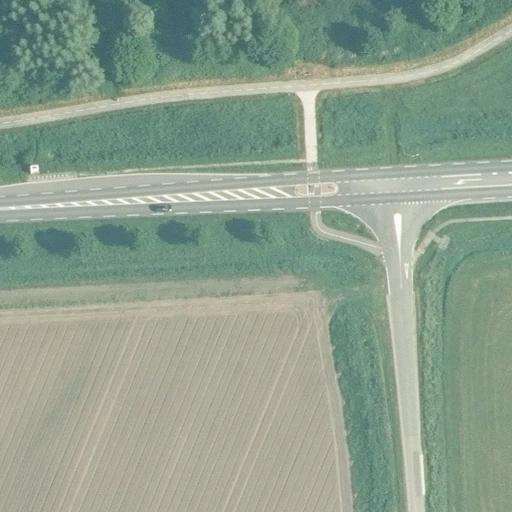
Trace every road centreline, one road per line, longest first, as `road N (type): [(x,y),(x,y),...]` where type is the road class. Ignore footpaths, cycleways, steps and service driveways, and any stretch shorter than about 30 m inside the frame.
road 1 (primary): [(0,212),(392,196)]
road 2 (primary): [(391,175),(0,203)]
road 3 (unclassified): [(411,511),(392,196)]
road 4 (primary): [(511,168),(391,175)]
road 5 (primary): [(392,196),(511,189)]
